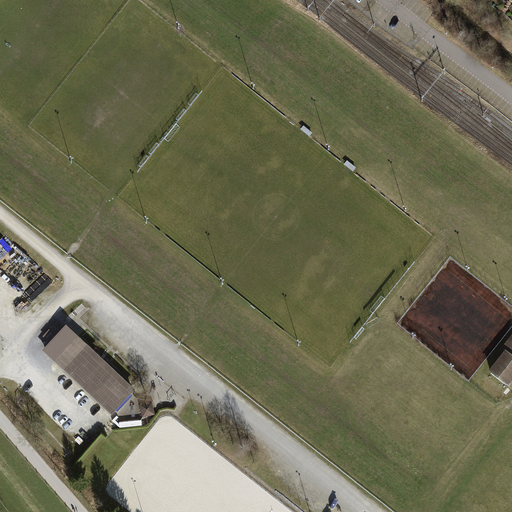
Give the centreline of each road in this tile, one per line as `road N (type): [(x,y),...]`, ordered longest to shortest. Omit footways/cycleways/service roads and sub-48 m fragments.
road 1 (track): [(377,511),(0,212)]
road 2 (unclassified): [(0,417),(80,511)]
